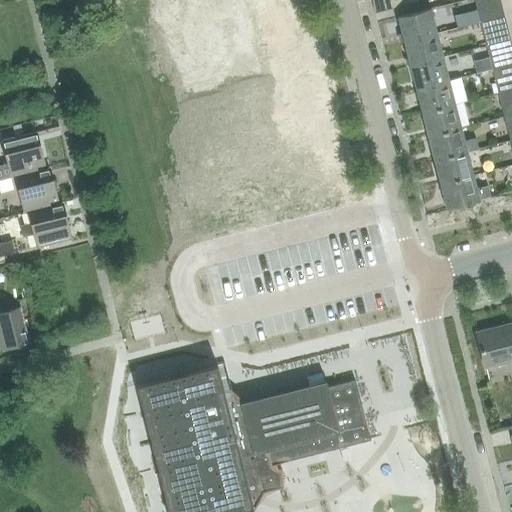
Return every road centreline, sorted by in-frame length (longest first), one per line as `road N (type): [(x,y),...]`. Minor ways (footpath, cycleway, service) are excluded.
road 1 (residential): [(417,278),(351,0)]
road 2 (residential): [(487,511),(417,278)]
